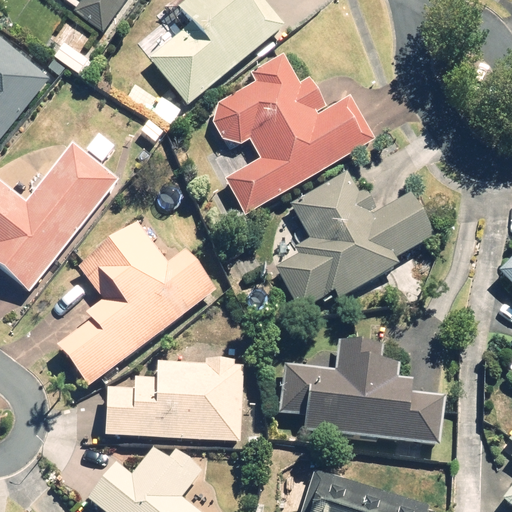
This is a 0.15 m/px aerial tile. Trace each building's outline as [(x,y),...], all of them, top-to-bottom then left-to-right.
[(99,39),(129,0),(68,0),(78,8),(71,17),(99,39)] [(183,114),(280,32),(259,6),(266,0),(179,0),(178,1),(186,10),(172,21),(182,33),(142,66),(183,114)] [(0,142),(47,85),(0,46),(0,142)] [(236,150),(238,150),(245,146),(254,161),(220,180),(242,221),(371,149),(346,103),(322,117),(305,87),(294,93),(277,63),(243,82),(249,94),(217,112),(215,113),(214,114),(213,116),(212,117),(211,119),(210,120),(210,122),(209,124),(209,125),(209,127),(208,129),(209,131),(209,132),(209,134),(210,136),(210,138),(211,139),(212,141),(213,142),(214,144),(215,145),(216,146),(218,147),(219,148),(221,149),(222,150),(224,150),(226,151),(227,151),(229,151),(231,151),(233,151),(234,151),(236,150)] [(0,283),(26,303),(116,184),(70,148),(23,210),(0,192),(0,283)] [(275,276),(300,319),(330,302),(333,308),(395,273),(393,268),(433,245),(408,201),(371,221),(358,199),(355,201),(342,179),(288,210),(306,242),(288,252),(295,264),(275,276)] [(82,399),(214,299),(181,256),(163,270),(134,232),(76,276),(101,310),(79,326),(83,332),(50,357),(82,399)] [(511,343),(511,345),(511,346),(511,262),(495,281),(511,296),(511,303),(510,305),(511,307),(511,343)] [(299,423),(298,439),(440,453),(445,402),(412,399),(413,386),(396,384),(397,370),(382,368),(384,352),(334,347),(331,378),(279,373),(275,421),(299,423)] [(100,398),(99,448),(235,453),(238,375),(153,372),(152,385),(131,384),(131,399),(100,398)] [(511,511),(511,441),(505,450),(511,455),(511,460),(507,466),(511,469),(511,488),(497,508),(502,511),(511,511)] [(113,469),(82,510),(83,511),(185,511),(180,508),(201,481),(173,460),(166,469),(151,458),(132,483),(113,469)] [(411,511),(317,479),(305,511),(411,511)]
